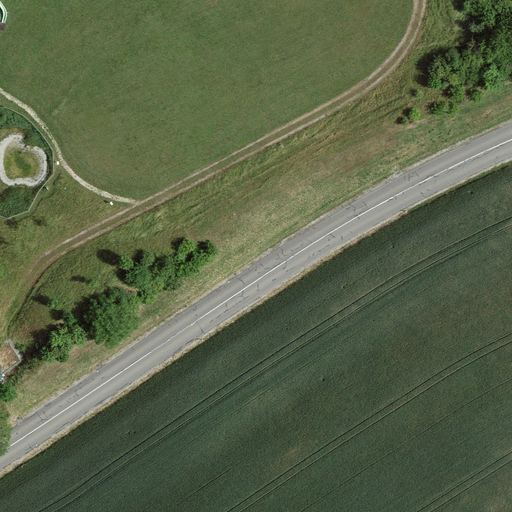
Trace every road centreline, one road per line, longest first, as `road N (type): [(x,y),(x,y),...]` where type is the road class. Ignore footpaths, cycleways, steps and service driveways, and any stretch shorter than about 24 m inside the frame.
road 1 (secondary): [(0,453),(313,243),(511,141)]
road 2 (track): [(415,0),(414,26),(383,68),(38,261),(2,333)]
